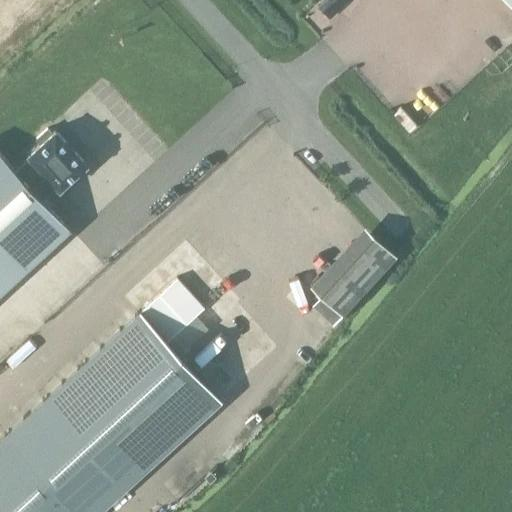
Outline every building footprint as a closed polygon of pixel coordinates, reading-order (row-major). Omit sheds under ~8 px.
[(0,153),(0,292),(69,229),(41,198),(56,185),(58,188),(85,163),(54,129),(51,131),(47,128),(36,138),(39,142),(27,153),(30,156),(15,169),(0,153)] [(371,216),(313,273),(344,305),(402,248),(371,216)] [(183,242),(126,295),(139,309),(221,399),(278,347),(183,242)] [(67,297),(45,316),(54,326),(75,307),(67,297)] [(139,309),(0,436),(0,511),(97,511),(221,399),(139,309)]
